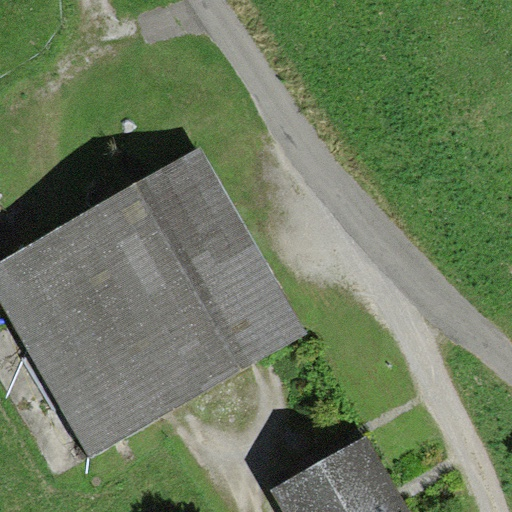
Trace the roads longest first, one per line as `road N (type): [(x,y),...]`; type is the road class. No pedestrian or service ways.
road 1 (residential): [(511,358),(400,255),(220,0)]
road 2 (track): [(400,255),(491,511)]
